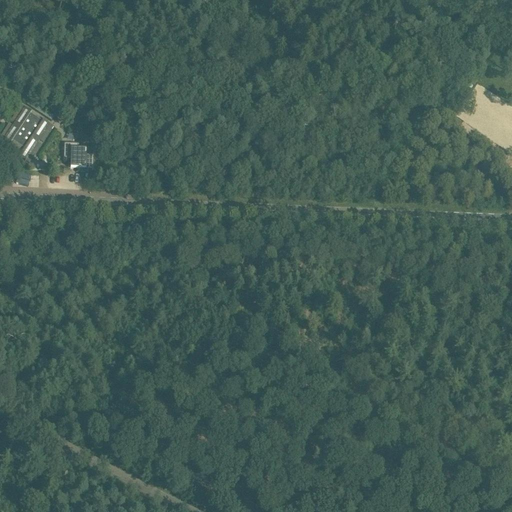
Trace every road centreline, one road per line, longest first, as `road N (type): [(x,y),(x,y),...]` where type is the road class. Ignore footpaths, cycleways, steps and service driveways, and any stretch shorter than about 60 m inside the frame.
road 1 (primary): [(511,221),(0,199)]
road 2 (track): [(173,0),(396,151),(486,37),(481,4)]
road 3 (tertiary): [(203,511),(0,398)]
